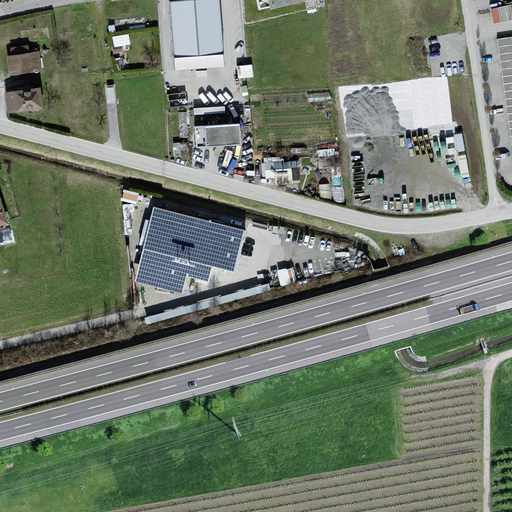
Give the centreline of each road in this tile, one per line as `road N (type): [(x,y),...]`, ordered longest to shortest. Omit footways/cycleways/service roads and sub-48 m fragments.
road 1 (motorway): [(0,432),(511,292)]
road 2 (motorway): [(511,261),(0,400)]
road 3 (tertiary): [(494,215),(431,228),(371,225),(0,127)]
road 4 (residential): [(464,0),(494,215)]
road 5 (track): [(511,352),(489,373),(486,511)]
